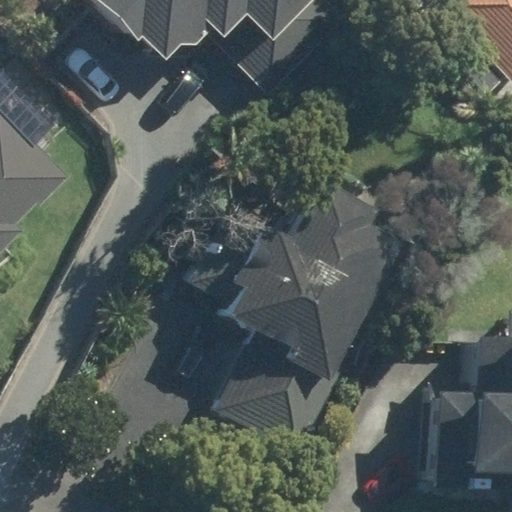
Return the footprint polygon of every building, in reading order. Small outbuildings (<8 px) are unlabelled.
[(277,6),(270,0),(60,0),(48,13),(120,81),(144,55),(153,64),(173,43),(184,53),(206,31),(231,54),(277,6)] [(511,0),(401,0),(501,92),(511,80),(511,0)] [(0,227),(38,189),(0,151),(0,227)] [(297,384),(363,260),(330,242),(338,228),(277,196),(253,242),(219,225),(170,318),(235,353),(199,421),(278,463),(315,394),(297,384)] [(511,511),(511,318),(485,317),(483,356),(434,353),(432,394),(398,393),(393,491),(511,497),(511,506),(511,511)]
